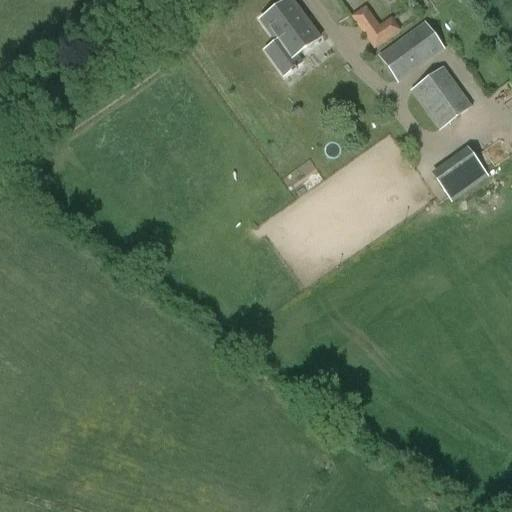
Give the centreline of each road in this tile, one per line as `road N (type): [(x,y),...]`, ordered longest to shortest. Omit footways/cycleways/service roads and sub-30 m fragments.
road 1 (tertiary): [(0,128),(183,0)]
road 2 (unknown): [(317,0),(429,156)]
